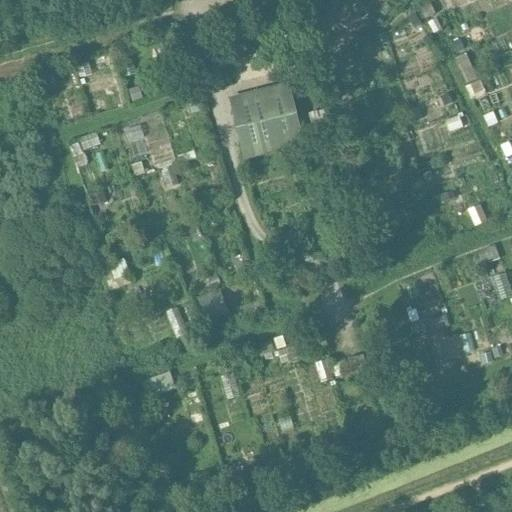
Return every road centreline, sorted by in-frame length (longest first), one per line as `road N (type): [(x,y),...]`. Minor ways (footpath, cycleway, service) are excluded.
road 1 (unclassified): [(344,337),(319,267),(269,246),(245,214),(195,3),(207,0)]
road 2 (track): [(0,60),(195,3)]
